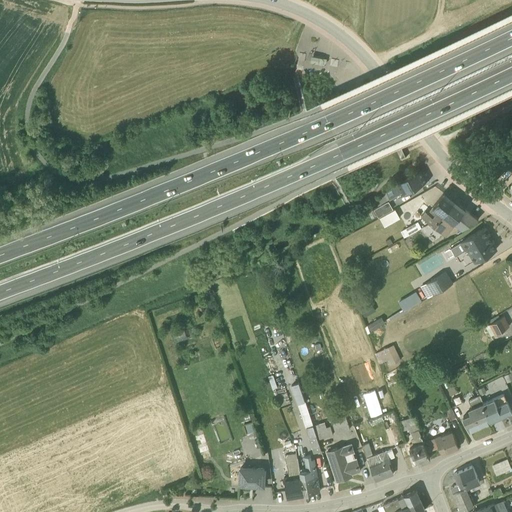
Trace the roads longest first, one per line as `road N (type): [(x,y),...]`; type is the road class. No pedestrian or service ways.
road 1 (motorway): [(511,27),(327,114),(0,245)]
road 2 (motorway): [(0,283),(341,145),(511,65)]
road 3 (unclassified): [(274,0),(311,13),(366,55),(443,155),(495,202)]
road 4 (residential): [(430,474),(312,506),(214,508)]
